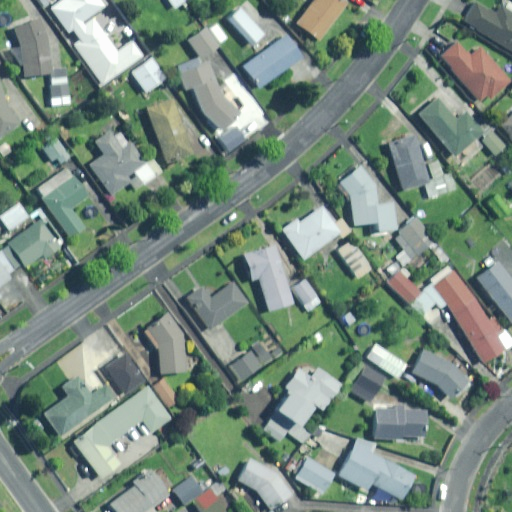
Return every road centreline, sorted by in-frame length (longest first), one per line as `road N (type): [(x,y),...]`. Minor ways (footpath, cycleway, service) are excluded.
road 1 (residential): [(0,360),(318,126),(415,0)]
road 2 (residential): [(511,407),(464,470),(454,511)]
